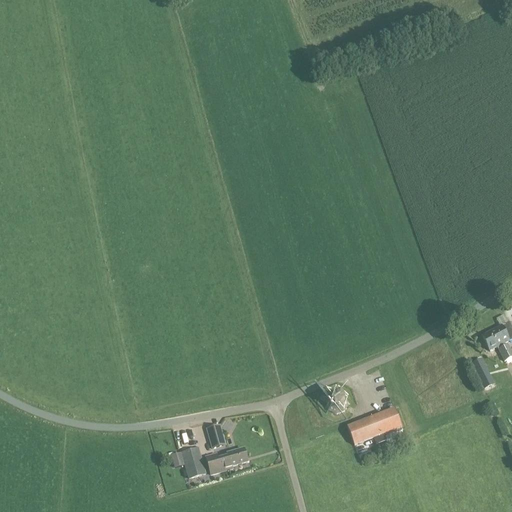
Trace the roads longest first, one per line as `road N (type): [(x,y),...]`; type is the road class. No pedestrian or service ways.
road 1 (unclassified): [(273,403),(120,429),(68,423),(0,395)]
road 2 (unclassified): [(273,403),(413,344),(511,287)]
